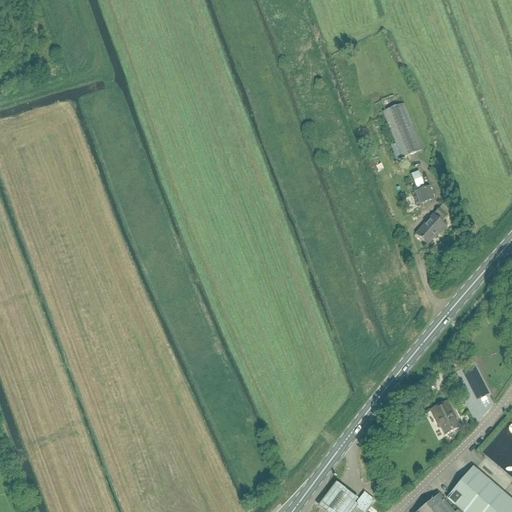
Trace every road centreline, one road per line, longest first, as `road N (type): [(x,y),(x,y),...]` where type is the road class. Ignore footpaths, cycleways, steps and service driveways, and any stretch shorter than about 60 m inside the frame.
road 1 (primary): [(292,511),(511,240)]
road 2 (unclassified): [(395,511),(511,391)]
